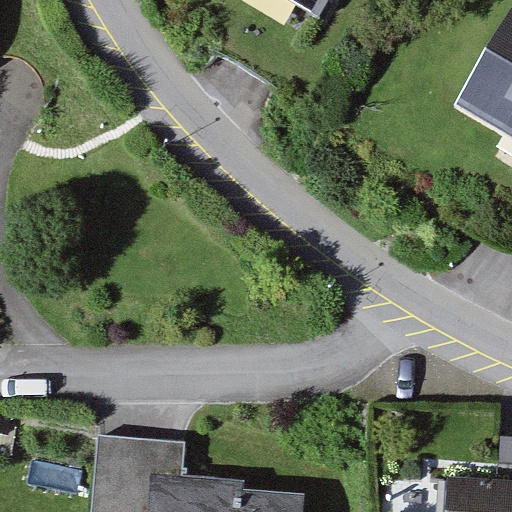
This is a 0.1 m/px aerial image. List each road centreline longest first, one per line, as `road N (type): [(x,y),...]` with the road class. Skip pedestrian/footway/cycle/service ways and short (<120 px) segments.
road 1 (residential): [(0,377),(314,368),(369,344),(420,297)]
road 2 (residential): [(109,0),(121,25),(216,136),(313,223),(420,297)]
